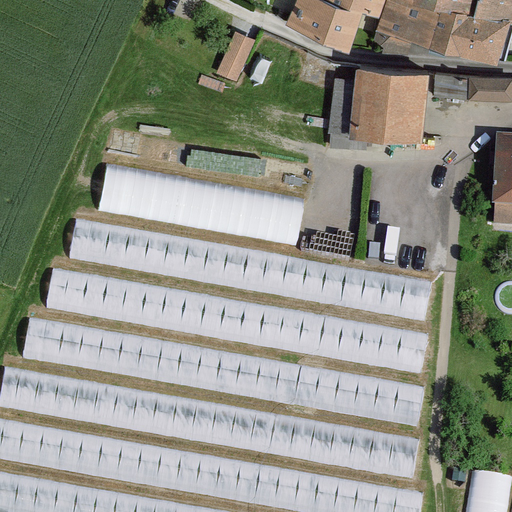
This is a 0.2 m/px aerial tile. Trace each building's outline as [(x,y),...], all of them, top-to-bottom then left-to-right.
[(380,11),(384,0),(301,0),(290,22),(351,46),(364,6),(380,11)] [(511,0),(390,0),(381,26),(378,38),(387,45),(386,50),(407,50),(413,36),(502,59),(511,26),(511,0)] [(239,25),(220,67),(242,76),(260,34),(239,25)] [(426,139),(432,73),(362,70),(356,134),(426,139)] [(511,83),(475,82),(474,99),(511,101),(511,83)] [(511,143),(503,143),(498,225),(511,225),(511,143)] [(309,194),(109,164),(103,209),(302,238),(309,194)] [(116,258),(118,222),(72,219),(69,255),(116,258)] [(91,308),(95,273),(48,267),(44,303),(91,308)] [(407,313),(441,315),(443,282),(409,280),(407,313)] [(28,349),(60,358),(69,325),(37,316),(28,349)] [(432,421),(435,386),(403,384),(400,419),(432,421)] [(0,434),(11,435),(13,420),(0,418),(0,434)] [(432,445),(393,436),(386,468),(425,476),(432,445)] [(469,511),(510,511),(511,500),(511,472),(476,468),(469,511)] [(404,490),(399,511),(431,511),(435,496),(404,490)]
